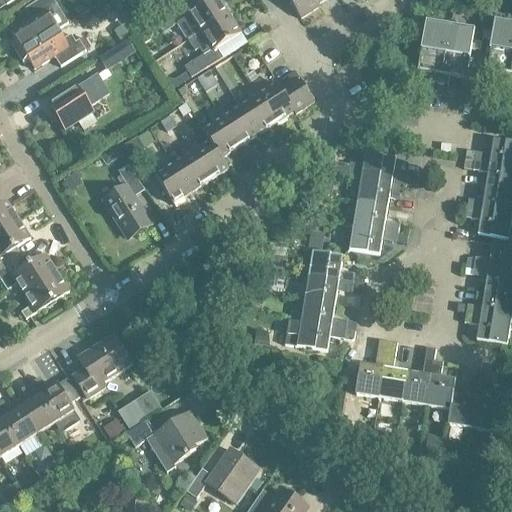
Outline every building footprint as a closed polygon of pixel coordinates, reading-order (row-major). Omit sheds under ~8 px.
[(17,57),(57,32),(68,25),(51,0),(43,0),(24,13),(30,23),(10,35),(16,45),(11,48),(17,57)] [(128,0),(111,0),(117,10),(129,2),(128,0)] [(170,0),(158,7),(165,18),(187,5),(184,0),(170,0)] [(214,0),(193,14),(187,5),(165,18),(172,29),(189,19),(200,36),(229,18),(217,0),(214,0)] [(313,0),(286,0),(301,22),(320,10),(318,7),(313,0)] [(229,18),(200,36),(210,53),(186,69),(193,80),(223,61),(217,52),(241,36),(229,18)] [(121,43),(132,36),(125,24),(113,32),(121,43)] [(483,34),(482,42),(491,44),(486,73),(503,76),(501,85),(511,86),(511,26),(494,24),(492,35),(483,34)] [(415,35),(413,43),(422,45),(417,74),(434,76),(432,86),(448,88),(449,79),(466,82),(471,53),(480,54),(481,46),(472,44),(474,33),(425,25),(424,36),(415,35)] [(57,32),(17,57),(23,67),(28,63),(34,73),(54,60),(61,70),(90,51),(83,40),(75,45),(71,38),(63,42),(57,32)] [(119,52),(94,67),(100,77),(125,62),(119,52)] [(240,54),(234,58),(237,63),(243,60),(240,54)] [(281,93),(293,115),(295,118),(314,106),(294,74),(287,79),(291,87),(281,93)] [(258,82),(251,87),(276,126),(293,115),(281,93),(276,86),(264,93),(258,82)] [(64,100),(50,109),(57,120),(56,123),(60,130),(63,130),(65,132),(92,115),(89,110),(102,102),(91,83),(77,92),(76,90),(63,98),(64,100)] [(276,126),(251,87),(243,91),(250,102),(240,109),(258,138),(276,126)] [(186,89),(179,93),(184,101),(191,96),(186,89)] [(258,138),(240,109),(228,116),(221,106),(215,110),(240,149),(258,138)] [(240,149),(215,110),(207,115),(214,125),(202,133),(209,144),(221,161),(240,149)] [(170,118),(161,124),(167,135),(176,129),(170,118)] [(210,184),(185,144),(178,133),(171,137),(178,148),(177,149),(184,159),(173,166),(192,195),(210,184)] [(221,161),(209,144),(198,150),(192,139),(185,144),(210,184),(228,172),(221,161)] [(475,165),(511,170),(511,146),(493,143),(491,158),(467,154),(466,162),(475,163),(475,165)] [(361,182),(406,190),(407,181),(392,178),(395,163),(364,158),(363,167),(350,164),(348,180),(361,182)] [(192,195),(173,166),(162,174),(155,163),(148,168),(173,207),(192,195)] [(511,170),(475,165),(473,174),(488,176),(485,191),(511,195),(511,170)] [(127,189),(103,205),(126,241),(150,225),(134,201),(144,194),(129,171),(119,177),(127,189)] [(63,181),(71,193),(83,186),(75,174),(63,181)] [(406,190),(361,182),(357,206),(387,211),(390,196),(404,199),(406,190)] [(511,218),(511,195),(485,191),(483,205),(468,203),(467,212),(511,220),(511,218)] [(0,234),(18,223),(7,206),(0,210),(0,234)] [(387,211),(357,206),(353,230),(398,237),(399,228),(385,225),(387,211)] [(511,220),(467,212),(465,221),(480,223),(477,238),(508,243),(511,220)] [(18,223),(0,234),(0,274),(17,264),(13,265),(8,257),(30,243),(18,223)] [(398,237),(353,230),(349,253),(379,259),(382,244),(396,246),(398,237)] [(474,269),(511,275),(511,251),(492,248),(490,263),(475,261),(474,269)] [(312,255),(308,279),(353,286),(355,277),(340,275),(343,260),(312,255)] [(17,263),(17,264),(0,274),(0,281),(7,293),(17,287),(24,298),(57,277),(46,260),(24,274),(17,263)] [(511,275),(474,269),(472,279),(487,281),(484,294),(511,299),(511,275)] [(57,277),(24,298),(32,311),(22,317),(26,324),(70,296),(57,277)] [(308,279),(304,303),(335,308),(337,293),(352,296),(353,286),(308,279)] [(466,315),(466,317),(511,325),(511,317),(511,299),(484,294),(482,310),(467,308),(466,315)] [(304,303),(301,326),(345,334),(355,335),(356,326),(332,322),(335,308),(304,303)] [(456,314),(466,315),(467,308),(468,306),(458,305),(456,314)] [(511,325),(466,317),(464,326),(479,329),(476,344),(507,349),(511,325)] [(345,334),(301,326),(297,350),(327,355),(329,340),(344,343),(345,334)] [(83,371),(71,379),(86,402),(98,394),(96,390),(130,368),(112,338),(76,361),(83,371)] [(379,402),(388,346),(378,345),(375,370),(360,367),(355,398),(379,402)] [(398,348),(388,346),(379,402),(402,406),(408,375),(393,373),(398,348)] [(427,351),(426,362),(433,363),(436,352),(427,351)] [(408,375),(402,406),(426,410),(434,365),(424,363),(422,378),(408,375)] [(443,366),(434,365),(426,410),(450,414),(453,398),(455,383),(440,381),(443,366)] [(38,381),(29,387),(54,427),(60,436),(78,425),(67,406),(77,400),(67,384),(57,391),(55,388),(46,394),(38,381)] [(450,414),(447,428),(471,432),(479,387),(469,385),(467,400),(453,398),(450,414)] [(54,427),(29,387),(19,393),(27,406),(19,411),(36,438),(54,427)] [(488,388),(479,387),(471,432),(495,436),(500,405),(485,403),(488,388)] [(1,404),(0,404),(0,421),(18,450),(36,438),(19,411),(9,417),(1,404)] [(126,436),(135,450),(147,443),(167,475),(176,469),(174,466),(196,452),(194,449),(207,441),(190,414),(157,436),(148,422),(126,436)] [(0,460),(18,450),(0,421),(0,460)] [(116,422),(103,430),(112,443),(124,435),(116,422)] [(396,448),(407,449),(409,434),(398,432),(396,448)] [(202,471),(186,494),(196,501),(207,487),(236,507),(260,472),(231,452),(213,478),(202,471)] [(443,457),(441,470),(448,471),(450,457),(443,457)] [(41,480),(59,469),(53,460),(35,471),(41,480)] [(468,461),(465,474),(475,476),(477,463),(468,461)] [(263,495),(250,511),(305,511),(307,510),(282,493),(276,503),(263,495)] [(187,498),(180,507),(187,511),(191,511),(197,505),(187,498)]
